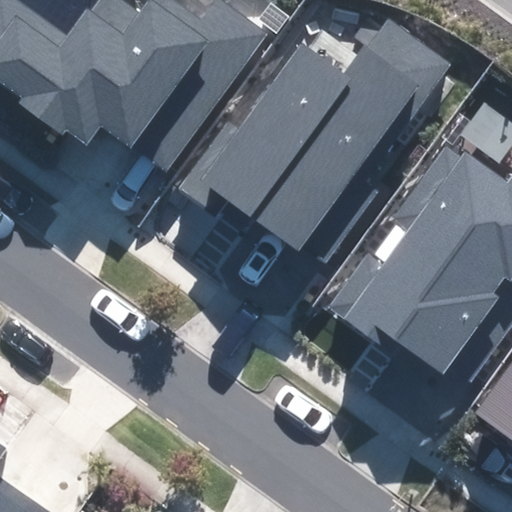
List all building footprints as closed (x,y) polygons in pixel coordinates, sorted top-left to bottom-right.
[(17,0),(0,0),(0,77),(25,95),(21,100),(85,147),(102,124),(166,170),(265,35),(218,0),(201,23),(168,0),(149,0),(139,15),(118,0),(100,0),(71,40),(17,0)] [(371,38),(331,94),(277,56),(174,201),(288,281),(431,80),(371,38)] [(511,120),(476,95),(330,296),(435,371),(511,265),(511,120)] [(511,327),(464,393),(511,427),(511,327)] [(0,511),(45,511),(0,478),(0,461),(6,454),(0,449),(0,511)]
